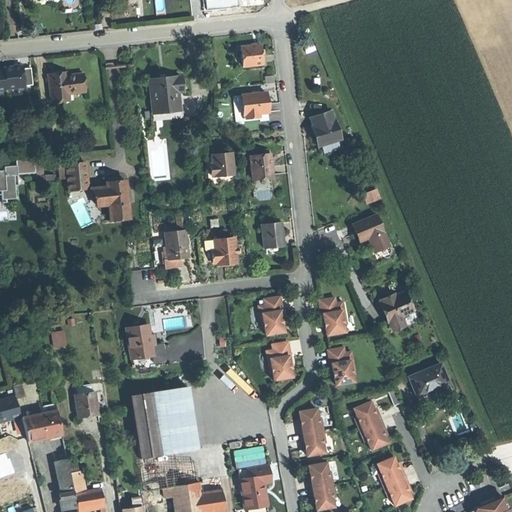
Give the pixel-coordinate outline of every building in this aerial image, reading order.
[(263,65),(262,45),(252,46),(242,47),(244,66),(263,65)] [(4,69),(6,89),(25,87),(25,86),(33,85),(31,67),(23,68),(23,66),(14,67),(4,68),(4,69)] [(55,73),(56,77),(46,78),(48,99),(58,98),(58,95),(66,94),(84,92),(81,74),(64,76),(64,72),(59,73),(55,73)] [(180,120),(177,92),(182,91),(181,77),(162,79),(148,81),(151,113),(149,113),(151,123),(180,120)] [(58,95),(58,98),(48,99),(49,104),(67,102),(66,94),(58,95)] [(268,104),(267,94),(242,96),(244,117),(246,117),(247,119),(260,118),(259,115),(269,114),(268,104)] [(269,122),(269,114),(259,115),(260,118),(247,119),(246,117),(244,117),(242,96),(234,97),(236,123),(260,121),(260,123),(269,122)] [(335,119),(332,110),(311,118),(314,125),(311,126),(315,136),(319,148),(344,139),(336,118),(335,119)] [(50,137),(49,130),(41,131),(44,145),(51,144),(53,151),(60,150),(57,136),(50,137)] [(198,154),(209,153),(208,142),(197,144),(198,154)] [(214,177),(234,175),(232,153),(222,154),(211,155),(212,165),(210,166),(211,176),(213,175),(214,177)] [(271,167),(270,155),(250,157),(252,181),(272,179),(271,167)] [(37,175),(43,175),(41,156),(16,158),(16,165),(4,166),(4,170),(5,170),(6,186),(15,185),(19,185),(18,174),(36,173),(37,175)] [(85,161),(66,163),(68,182),(78,181),(79,189),(88,188),(85,161)] [(109,204),(111,221),(122,219),(129,219),(125,180),(117,181),(106,182),(107,186),(91,188),(97,206),(109,204)] [(78,181),(68,182),(69,190),(79,189),(78,181)] [(2,199),(16,198),(15,185),(6,186),(6,190),(1,190),(2,199)] [(366,203),(381,198),(378,187),(363,192),(366,203)] [(389,246),(376,215),(352,225),(356,234),(359,242),(368,239),(373,252),(389,246)] [(264,248),(283,246),(282,234),(281,222),(261,225),(264,248)] [(163,262),(164,269),(179,268),(178,260),(182,260),(188,259),(185,231),(163,233),(166,261),(163,262)] [(215,249),(211,250),(213,263),(216,263),(216,264),(225,264),(237,262),(234,238),(214,240),(215,249)] [(205,250),(211,250),(215,249),(214,240),(204,241),(205,250)] [(391,252),(389,246),(373,252),(376,258),(391,252)] [(403,293),(394,297),(381,302),(379,303),(383,312),(387,321),(388,321),(399,316),(411,311),(403,293)] [(265,305),(258,306),(260,321),(263,321),(264,328),(266,336),(284,332),(283,324),(280,311),(282,311),(280,297),(264,300),(265,305)] [(334,298),(318,301),(321,315),(322,314),(325,327),(326,336),(345,332),(344,325),(342,317),(345,317),(342,302),(335,303),(334,298)] [(399,316),(388,321),(392,331),(403,327),(399,316)] [(139,326),(126,328),(130,358),(153,355),(152,345),(149,325),(139,326)] [(51,334),(53,347),(63,345),(61,332),(51,334)] [(273,350),(266,351),(268,366),(271,366),(272,373),(273,381),(292,377),(291,369),(288,356),(290,356),(288,342),(272,345),(273,350)] [(163,343),(152,345),(153,355),(154,362),(165,361),(163,343)] [(330,365),(331,364),(334,377),(335,385),(354,382),(352,375),(351,367),(354,367),(351,352),(344,353),(343,348),(327,351),(330,365)] [(448,384),(440,364),(408,377),(416,397),(429,392),(439,388),(448,384)] [(451,392),(448,384),(439,388),(442,396),(444,396),(450,394),(451,392)] [(24,397),(21,385),(13,387),(16,399),(24,397)] [(151,394),(160,454),(179,451),(198,448),(188,389),(151,394)] [(394,406),(400,403),(395,390),(388,392),(394,406)] [(97,416),(93,392),(73,395),(77,419),(87,417),(97,416)] [(160,454),(151,394),(130,397),(138,457),(160,454)] [(359,430),(381,421),(378,415),(376,416),(373,409),(370,402),(353,409),(357,418),(354,419),(359,430)] [(44,413),(57,410),(55,403),(43,406),(44,413)] [(300,435),(323,431),(320,418),(318,418),(316,409),(299,412),(300,420),(301,427),(298,427),(300,435)] [(62,434),(57,410),(44,413),(22,418),(27,439),(27,442),(45,438),(62,434)] [(384,428),(381,421),(359,430),(364,442),(367,441),(370,450),(387,443),(384,436),(381,429),(384,428)] [(325,443),(323,431),(300,435),(301,442),(304,441),(305,449),(306,456),(324,453),(323,444),(325,443)] [(181,463),(179,451),(160,454),(138,457),(143,491),(162,488),(184,485),(185,485),(186,485),(199,483),(199,482),(196,461),(182,463),(181,463)] [(383,486),(404,477),(402,470),(399,471),(396,464),(393,457),(376,464),(380,473),(378,474),(383,486)] [(61,494),(73,492),(71,477),(68,459),(55,461),(61,494)] [(24,486),(39,482),(34,466),(33,461),(18,465),(24,486)] [(39,482),(39,484),(48,482),(43,463),(40,464),(34,466),(39,482)] [(309,489),(332,485),(330,472),(328,472),(326,463),(308,466),(309,474),(311,481),(308,482),(309,489)] [(268,465),(238,470),(245,510),(267,506),(265,493),(262,493),(261,490),(261,485),(271,484),(268,465)] [(74,494),(84,492),(81,475),(71,477),(73,492),(74,494)] [(199,483),(200,492),(222,489),(220,477),(203,480),(203,481),(199,482),(199,483)] [(407,484),(404,477),(383,486),(388,498),(390,497),(394,506),(410,499),(407,492),(405,485),(407,484)] [(46,511),(39,484),(39,482),(24,486),(30,511),(46,511)] [(200,492),(199,483),(186,485),(188,494),(200,492)] [(189,511),(185,485),(184,485),(162,488),(163,498),(174,496),(175,511),(189,511)] [(335,497),(332,485),(309,489),(310,496),(313,495),(315,503),(316,510),(334,507),(332,498),(335,497)] [(84,492),(74,494),(76,507),(77,511),(99,507),(104,507),(101,489),(84,492)] [(219,511),(225,511),(222,489),(200,492),(188,494),(190,511),(219,511)] [(74,494),(73,492),(61,494),(59,494),(62,510),(76,507),(74,494)] [(134,507),(143,506),(141,496),(133,498),(134,507)] [(474,508),(475,511),(510,511),(509,509),(507,510),(502,497),(485,504),(474,508)]
